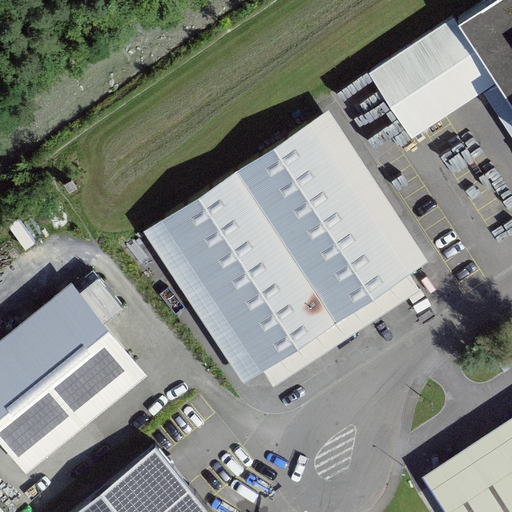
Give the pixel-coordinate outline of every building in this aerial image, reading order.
[(511,0),(484,0),(462,15),(502,77),(511,91),(511,0)] [(462,15),(457,18),(454,14),(369,70),(412,136),(502,77),(462,15)] [(419,271),(320,119),(135,239),(234,391),(419,271)] [(0,336),(0,437),(26,469),(148,371),(72,278),(0,336)] [(511,511),(511,423),(417,485),(434,511),(511,511)] [(213,511),(156,441),(67,511),(213,511)]
